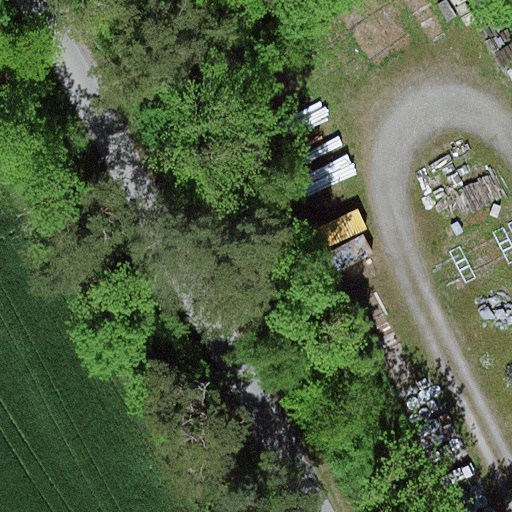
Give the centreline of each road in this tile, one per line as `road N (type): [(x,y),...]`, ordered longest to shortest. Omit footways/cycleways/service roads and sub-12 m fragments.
road 1 (unclassified): [(317,511),(40,0)]
road 2 (track): [(511,111),(475,90),(439,95),(414,115),(401,150),(414,225),(511,447)]
